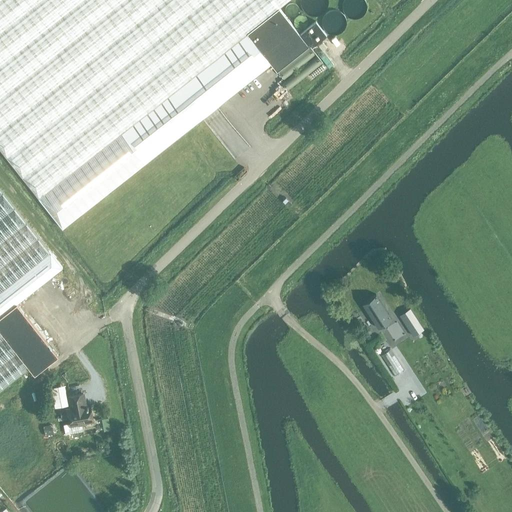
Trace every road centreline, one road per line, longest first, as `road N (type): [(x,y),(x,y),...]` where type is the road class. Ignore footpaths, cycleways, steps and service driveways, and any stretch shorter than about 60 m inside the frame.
road 1 (unclassified): [(152,511),(159,490),(124,330),(130,290),(430,0)]
road 2 (unclassified): [(259,511),(232,365),(237,330),(511,53)]
road 3 (track): [(445,511),(340,363),(267,296)]
